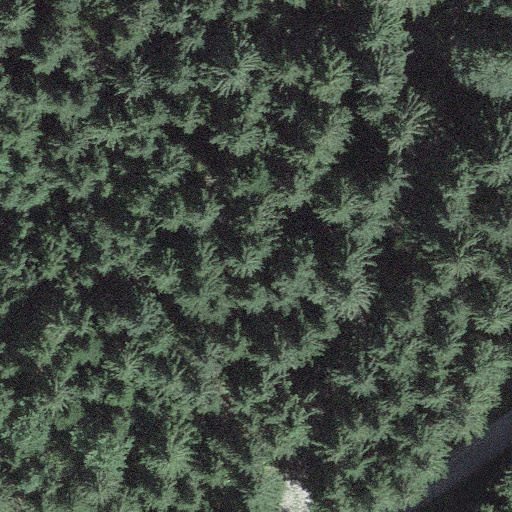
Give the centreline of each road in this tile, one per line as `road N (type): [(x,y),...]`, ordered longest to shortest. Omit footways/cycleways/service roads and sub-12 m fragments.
road 1 (track): [(441,0),(455,77),(311,436),(298,511)]
road 2 (track): [(511,430),(397,511)]
